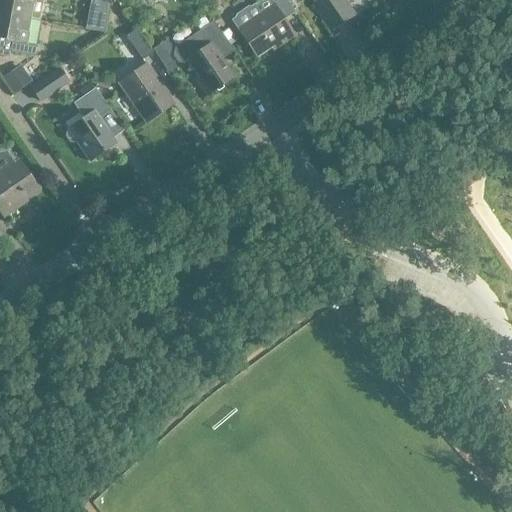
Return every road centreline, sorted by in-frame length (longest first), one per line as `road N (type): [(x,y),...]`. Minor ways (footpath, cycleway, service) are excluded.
road 1 (unclassified): [(104,237),(467,0)]
road 2 (residential): [(104,237),(0,91)]
road 3 (unclassified): [(0,306),(104,237)]
